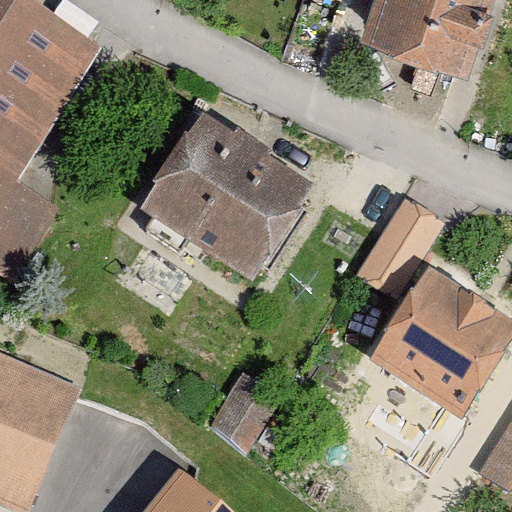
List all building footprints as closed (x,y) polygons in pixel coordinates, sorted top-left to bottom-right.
[(0,0),(0,278),(16,288),(61,217),(24,194),(110,56),(19,0),(0,0)] [(511,2),(511,0),(389,0),(376,38),(486,77),(511,2)] [(218,128),(155,223),(270,298),(333,203),(218,128)] [(448,226),(410,202),(361,279),(398,304),(448,226)] [(477,431),(511,375),(511,325),(439,280),(381,371),(477,431)] [(33,511),(83,396),(0,360),(0,511),(33,511)] [(511,490),(511,423),(482,472),(511,490)] [(257,511),(179,450),(128,511),(257,511)]
